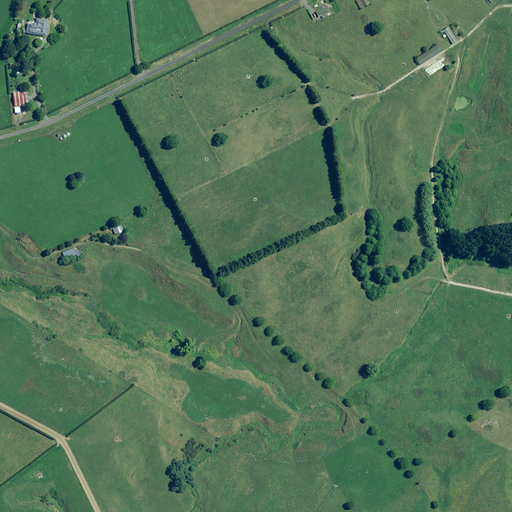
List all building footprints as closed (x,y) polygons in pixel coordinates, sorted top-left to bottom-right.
[(370,4),(367,0),(357,0),(356,1),(359,9),(370,4)] [(329,13),(326,7),(316,12),(319,18),(322,16),(323,18),(326,16),(326,14),(329,13)] [(49,20),(37,19),(36,24),(28,23),(27,30),(24,29),(24,33),(47,36),(49,20)] [(454,38),(448,27),(443,30),(452,45),(459,40),(457,36),(454,38)] [(441,52),(437,45),(415,59),(419,65),(441,52)] [(27,106),(27,93),(15,94),(15,107),(27,106)] [(124,232),(122,224),(113,227),(115,235),(124,232)] [(77,255),(75,249),(63,253),(65,259),(77,255)]
